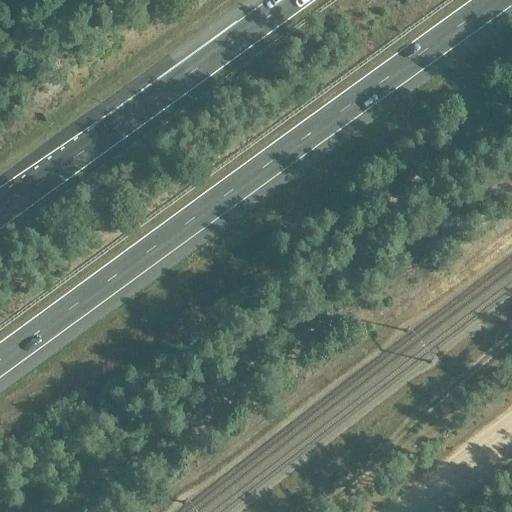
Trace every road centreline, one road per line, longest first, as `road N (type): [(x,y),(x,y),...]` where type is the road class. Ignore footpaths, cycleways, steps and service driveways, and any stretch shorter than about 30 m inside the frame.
road 1 (motorway): [(0,364),(501,0)]
road 2 (motorway): [(293,0),(0,214)]
road 3 (track): [(298,511),(375,458),(511,337)]
